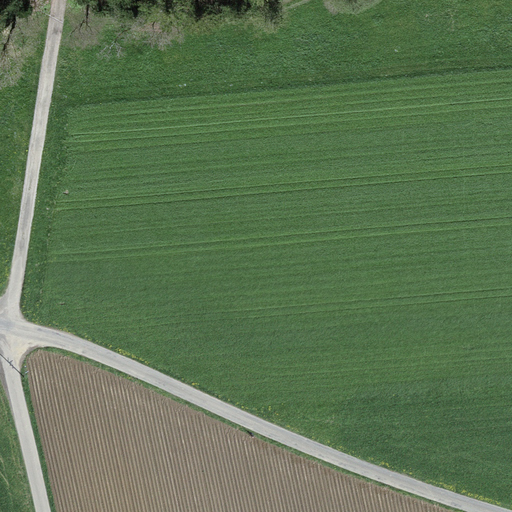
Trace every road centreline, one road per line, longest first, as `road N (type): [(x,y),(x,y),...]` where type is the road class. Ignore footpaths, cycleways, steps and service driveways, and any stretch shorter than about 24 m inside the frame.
road 1 (unclassified): [(0,326),(108,358),(294,441),(491,511)]
road 2 (track): [(11,326),(58,0)]
